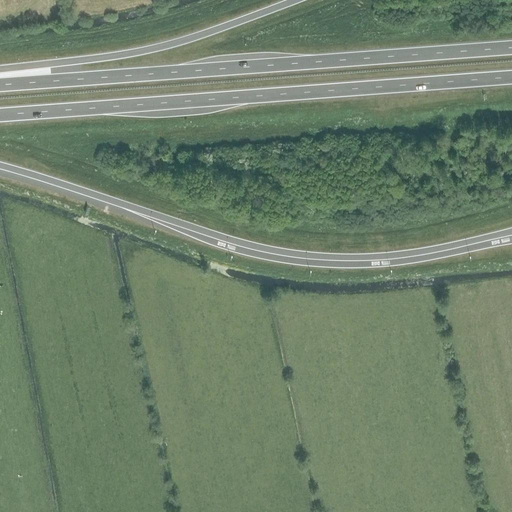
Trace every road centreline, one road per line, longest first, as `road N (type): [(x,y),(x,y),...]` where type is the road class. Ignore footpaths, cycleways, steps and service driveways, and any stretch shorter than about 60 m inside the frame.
road 1 (trunk): [(0,166),(292,254),(390,255),(511,232)]
road 2 (trunk): [(0,114),(511,76)]
road 3 (trunk): [(511,48),(0,85)]
road 4 (trunk): [(298,0),(176,43),(0,72)]
